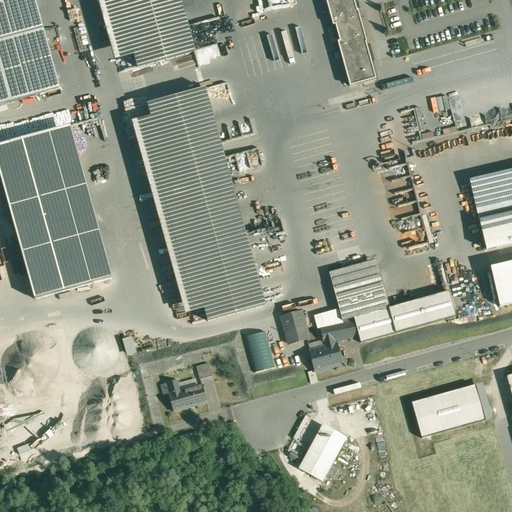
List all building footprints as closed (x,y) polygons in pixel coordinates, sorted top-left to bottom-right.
[(36,0),(0,0),(0,106),(61,90),(36,0)] [(195,52),(180,0),(98,0),(116,61),(133,56),(137,69),(195,52)] [(353,0),(325,0),(333,26),(335,26),(339,42),(337,42),(350,87),(363,83),(376,80),(366,43),(367,43),(365,33),(358,10),(357,11),(353,0)] [(205,89),(147,105),(151,119),(133,124),(186,315),(204,310),(207,322),(266,306),(205,89)] [(486,125),(511,119),(511,97),(511,92),(481,99),(486,125)] [(69,127),(0,146),(0,175),(35,300),(112,279),(69,127)] [(511,170),(469,181),(485,251),(511,244),(511,170)] [(377,261),(329,274),(342,322),(390,309),(377,261)] [(511,262),(490,268),(499,307),(511,303),(511,262)] [(301,312),(282,317),(289,345),(308,339),(301,312)] [(352,321),(320,327),(324,347),(336,344),(335,341),(356,337),(352,321)] [(274,367),(265,332),(245,337),(254,372),(274,367)] [(122,339),(125,355),(135,354),(132,337),(122,339)] [(324,347),(309,351),(315,372),(342,365),(337,344),(336,344),(324,347)] [(208,364),(196,367),(200,380),(212,376),(208,364)] [(202,386),(181,392),(178,381),(161,386),(164,396),(169,395),(174,412),(207,403),(202,386)] [(476,384),(412,402),(422,438),(486,420),(476,384)] [(347,438),(322,425),(298,469),(323,483),(347,438)]
